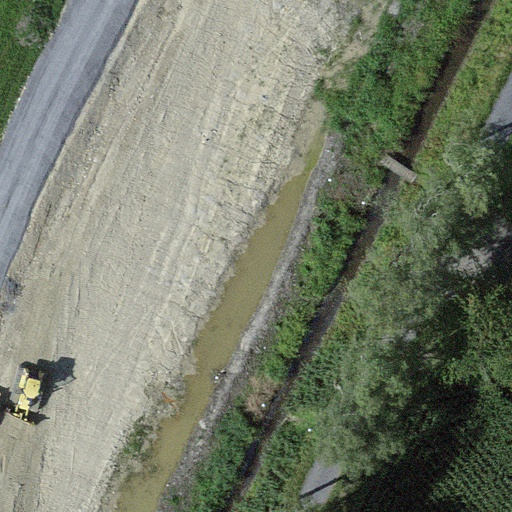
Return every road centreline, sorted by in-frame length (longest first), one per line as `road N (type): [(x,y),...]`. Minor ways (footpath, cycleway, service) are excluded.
road 1 (track): [(511,97),(301,511)]
road 2 (track): [(0,215),(106,0)]
